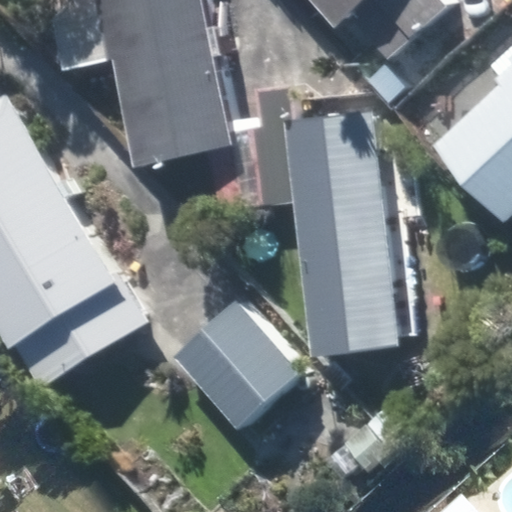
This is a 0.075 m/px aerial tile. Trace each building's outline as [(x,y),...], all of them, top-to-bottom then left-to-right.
[(220,0),(102,0),(118,69),(130,66),(156,178),(227,163),(235,222),(273,217),(259,100),(243,101),(220,0)] [(323,0),(357,37),(368,27),(402,65),(461,11),(451,0),(323,0)] [(511,63),(509,66),(511,68),(511,93),(456,144),(511,206),(511,63)] [(259,100),(273,217),(312,213),(331,367),(417,357),(389,118),(311,127),(307,93),(259,100)] [(0,298),(59,391),(168,323),(35,113),(24,120),(14,103),(0,111),(0,298)] [(255,310),(198,359),(263,434),(320,383),(255,310)] [(345,367),(333,379),(351,399),(363,387),(345,367)] [(402,413),(379,433),(403,459),(425,440),(402,413)] [(445,511),(490,511),(469,490),(445,511)]
